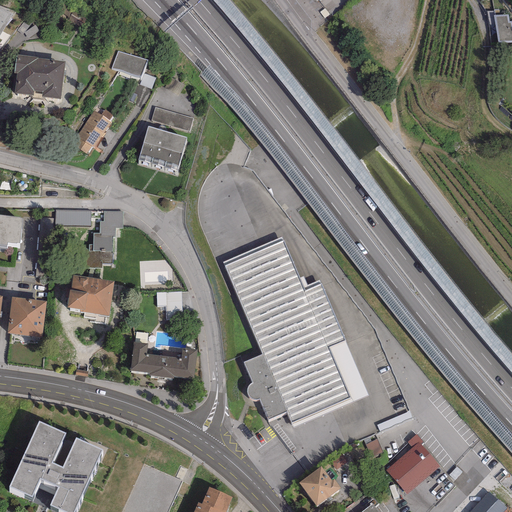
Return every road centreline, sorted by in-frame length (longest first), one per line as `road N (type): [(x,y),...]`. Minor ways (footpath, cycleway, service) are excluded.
road 1 (motorway): [(163,0),(511,426)]
road 2 (motorway): [(511,388),(197,0)]
road 3 (unclassified): [(279,0),(511,292)]
road 4 (residential): [(200,442),(215,407),(206,305),(187,258),(155,220),(126,202)]
road 5 (primary): [(0,378),(97,395),(200,442)]
road 6 (unknown): [(87,184),(159,61)]
road 7 (residential): [(126,202),(0,158)]
road 8 (residential): [(126,202),(0,202)]
